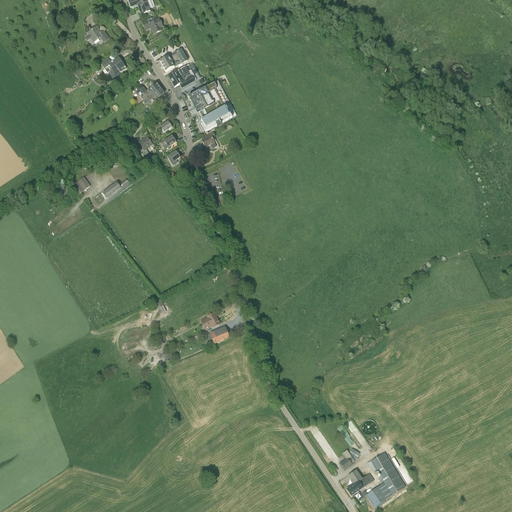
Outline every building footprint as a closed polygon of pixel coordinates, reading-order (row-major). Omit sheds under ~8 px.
[(152,0),(151,0),(150,1),(150,0),(132,0),(133,0),(132,0),(127,0),(130,8),(137,6),(140,12),(143,11),(144,14),(150,11),(149,9),(155,7),(152,0)] [(54,11),(47,15),(50,19),(57,14),(54,11)] [(155,34),(162,31),(161,28),(163,27),(159,19),(157,20),(156,17),(142,24),(145,30),(152,28),(155,34)] [(103,30),(100,32),(97,27),(87,34),(93,43),(100,38),(103,43),(110,39),(103,30)] [(166,73),(182,64),(188,61),(182,50),(176,53),(160,62),(162,66),(161,67),(161,68),(161,69),(163,69),(166,73)] [(117,60),(112,64),(108,59),(101,64),(107,74),(113,70),(114,72),(118,70),(120,73),(126,69),(122,63),(120,64),(117,60)] [(182,89),(194,82),(186,67),(173,73),(174,74),(169,78),(175,88),(180,85),(182,89)] [(75,74),(77,79),(84,76),(81,71),(75,74)] [(193,94),(188,97),(197,114),(200,113),(203,119),(202,120),(203,120),(204,123),(203,124),(207,132),(217,126),(217,127),(222,125),(221,124),(235,116),(230,106),(231,105),(218,81),(214,83),(193,94)] [(157,84),(150,89),(154,94),(160,89),(157,84)] [(136,92),(144,102),(154,94),(150,89),(146,92),(143,87),(136,92)] [(154,94),(147,99),(149,102),(155,97),(157,100),(164,94),(160,89),(154,94)] [(162,129),(165,133),(172,128),(168,122),(162,126),(160,124),(155,128),(158,132),(162,129)] [(206,148),(210,146),(212,150),(219,146),(214,137),(215,136),(213,134),(207,138),(204,140),(202,141),(206,148)] [(146,150),(152,146),(147,137),(139,143),(142,147),(138,150),(145,159),(149,156),(146,150)] [(165,150),(176,143),(172,137),(164,142),(161,144),(165,150)] [(170,156),(174,162),(180,158),(176,152),(170,156)] [(78,182),(84,191),(90,187),(84,178),(78,182)] [(102,194),(106,199),(121,188),(117,183),(102,194)] [(101,193),(94,198),(98,204),(105,199),(101,193)] [(154,304),(156,309),(157,309),(160,315),(164,313),(161,307),(164,306),(161,300),(154,304)] [(212,327),(213,328),(220,325),(214,314),(207,317),(208,318),(201,322),(205,330),(212,327)] [(205,349),(214,344),(229,338),(225,328),(204,336),(205,338),(201,340),(205,349)] [(171,350),(160,355),(163,363),(174,357),(171,350)] [(346,461),(340,466),(344,472),(352,467),(352,466),(355,464),(354,463),(355,461),(356,462),(360,456),(351,451),(348,455),(346,453),(342,456),(346,461)] [(384,484),(365,498),(374,510),(405,488),(384,455),(371,463),(367,465),(373,474),(376,471),(384,484)] [(407,485),(414,482),(407,469),(400,472),(407,485)] [(359,484),(363,490),(374,483),(369,476),(362,481),(360,478),(361,476),(358,472),(356,473),(356,472),(347,478),(353,487),(359,484)] [(359,484),(353,487),(346,492),(351,499),(352,498),(358,494),(363,490),(359,484)]
